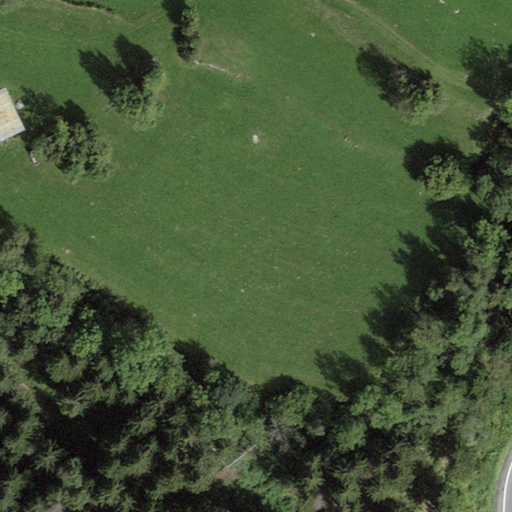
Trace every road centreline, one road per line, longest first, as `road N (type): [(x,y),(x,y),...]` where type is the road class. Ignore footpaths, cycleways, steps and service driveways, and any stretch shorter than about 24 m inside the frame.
road 1 (track): [(205,0),(27,116)]
road 2 (track): [(511,60),(449,71),(342,0)]
